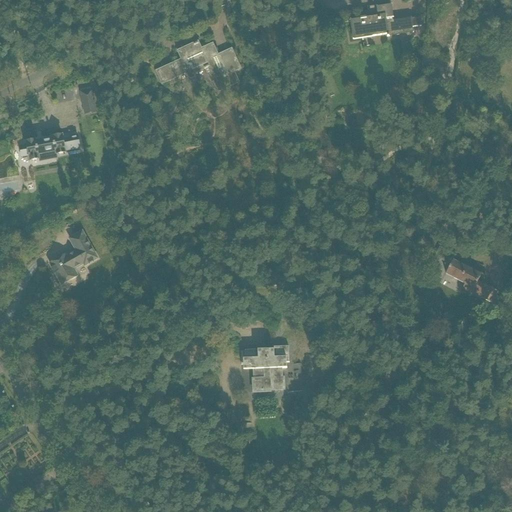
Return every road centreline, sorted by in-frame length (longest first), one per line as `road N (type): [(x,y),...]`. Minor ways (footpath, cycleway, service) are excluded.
road 1 (unclassified): [(186,0),(0,95)]
road 2 (residential): [(105,511),(0,358)]
